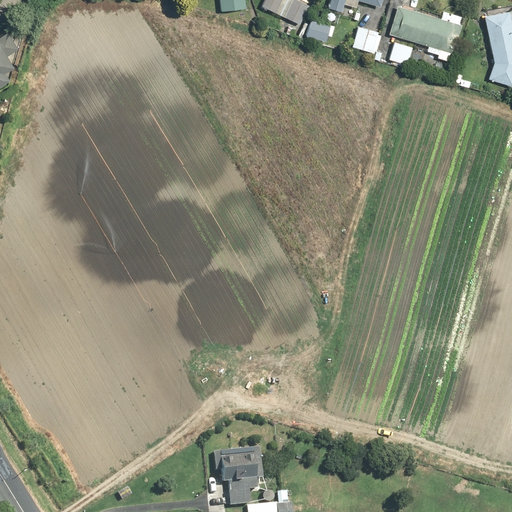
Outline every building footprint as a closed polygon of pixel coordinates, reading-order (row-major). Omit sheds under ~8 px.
[(219,0),(220,12),(245,9),(244,0),(219,0)] [(298,0),(263,0),(260,8),(299,26),(309,5),(298,0)] [(381,0),(328,0),(326,9),(341,13),(343,5),(355,9),(357,0),(379,7),(381,0)] [(388,34),(425,45),(423,51),(437,55),(436,58),(447,62),(450,52),(452,53),(460,25),(463,17),(443,11),(440,19),(397,6),(388,34)] [(511,6),(487,12),(488,15),(483,16),(492,62),(488,80),(511,86),(511,6)] [(309,20),(305,37),(325,42),(329,25),(309,20)] [(377,32),(357,26),(351,47),(371,52),(377,32)] [(8,31),(0,36),(0,91),(12,85),(7,75),(17,70),(10,59),(20,54),(8,31)] [(413,48),(394,42),(388,60),(408,66),(413,48)] [(228,461),(230,502),(250,501),(250,491),(259,491),(257,449),(215,450),(216,461),(228,461)] [(134,495),(129,485),(116,492),(122,502),(134,495)] [(248,506),(248,511),(291,511),(289,489),(277,490),(278,503),(248,506)]
